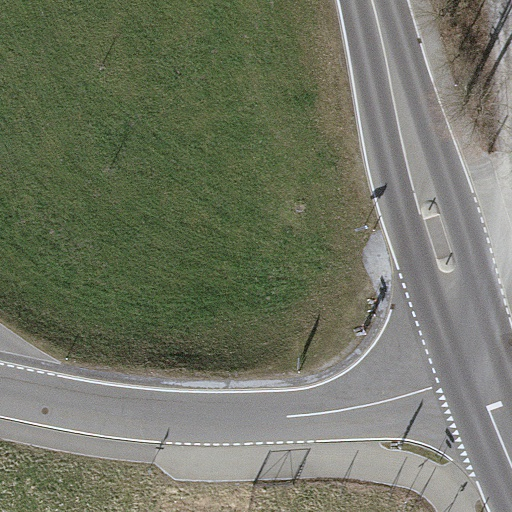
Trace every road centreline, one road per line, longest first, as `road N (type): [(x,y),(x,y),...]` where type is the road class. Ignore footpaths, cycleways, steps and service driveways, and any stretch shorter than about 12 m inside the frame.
road 1 (tertiary): [(0,390),(102,410),(240,421),(356,409),(482,374)]
road 2 (secondary): [(482,374),(372,0)]
road 3 (track): [(498,0),(508,195),(496,221)]
